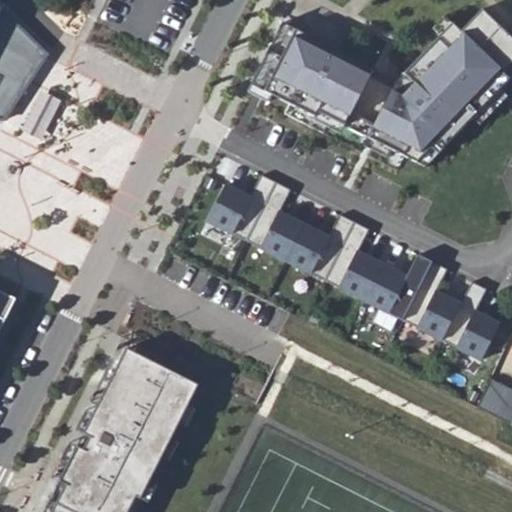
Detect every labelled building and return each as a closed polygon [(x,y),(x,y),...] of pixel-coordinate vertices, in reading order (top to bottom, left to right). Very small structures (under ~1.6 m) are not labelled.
[(0,120),(5,121),(49,54),(2,8),(0,6),(0,333),(17,300),(0,290),(0,120)] [(394,86),(299,37),(268,94),(405,158),(434,172),(497,96),(506,86),(511,78),(511,36),(486,11),(465,29),(457,23),(408,72),(394,86)] [(207,221),(246,240),(276,182),(261,174),(250,197),(226,184),(207,221)] [(276,182),(246,240),(286,260),(304,224),(279,212),(291,189),(276,182)] [(286,260),(325,280),(354,222),(339,214),(328,236),(304,224),(286,260)] [(354,222),(325,280),(364,300),(382,264),(358,251),(369,229),(354,222)] [(364,300),(403,320),(433,261),(418,254),(407,276),(382,264),(364,300)] [(433,261),(403,320),(442,340),(461,304),(436,291),(447,269),(433,261)] [(461,304),(442,340),(482,360),(500,323),(476,311),(487,289),(472,281),(461,304)] [(137,511),(202,386),(129,349),(47,511),(137,511)] [(511,424),(511,388),(490,378),(476,407),(511,425),(511,424)]
